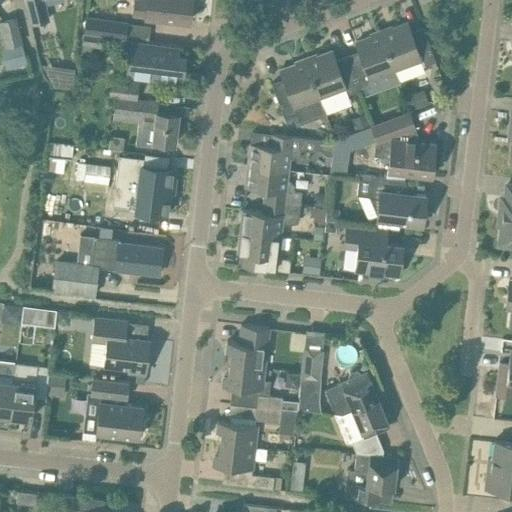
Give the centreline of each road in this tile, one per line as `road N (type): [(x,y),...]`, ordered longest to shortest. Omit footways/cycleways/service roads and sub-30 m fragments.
road 1 (residential): [(192,285),(218,68),(230,47),(285,25)]
road 2 (residential): [(459,254),(492,0)]
road 3 (residential): [(445,511),(377,310)]
road 4 (residential): [(170,477),(192,285)]
road 5 (residential): [(377,310),(192,285)]
road 6 (residential): [(0,457),(170,477)]
road 7 (residential): [(466,373),(474,272),(459,254)]
